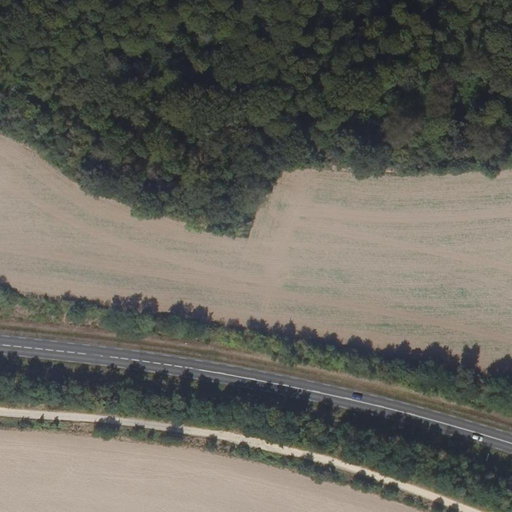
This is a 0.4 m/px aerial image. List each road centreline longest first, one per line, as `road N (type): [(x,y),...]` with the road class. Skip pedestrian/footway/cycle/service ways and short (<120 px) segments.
road 1 (primary): [(0,346),(209,371),(511,445)]
road 2 (track): [(0,412),(97,418),(323,459),(464,511)]
